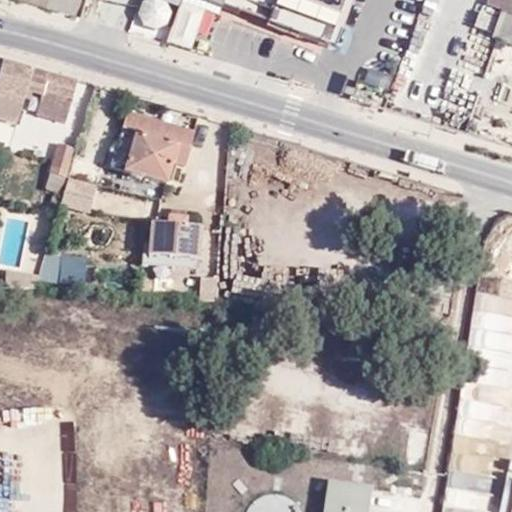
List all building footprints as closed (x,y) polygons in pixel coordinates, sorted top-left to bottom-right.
[(32,0),(69,12),(73,0),(32,0)] [(166,39),(164,44),(193,53),(207,11),(181,0),(179,0),(169,32),(166,39)] [(181,0),(207,11),(235,21),(240,13),(266,23),(269,13),(302,26),(296,44),(329,56),(349,0),(181,0)] [(489,0),(488,7),(500,11),(504,0),(489,0)] [(511,15),(511,0),(504,0),(500,11),(508,14),(511,15)] [(240,13),(235,21),(296,44),(302,26),(269,13),(266,23),(240,13)] [(498,43),(511,48),(511,15),(508,14),(498,43)] [(79,78),(74,77),(5,59),(0,74),(0,122),(19,129),(31,93),(45,98),(40,117),(64,125),(79,78)] [(180,134),(128,118),(112,166),(167,183),(173,165),(190,172),(200,134),(183,128),(180,134)] [(73,148),(58,144),(48,185),(61,189),(73,148)] [(88,211),(96,182),(68,174),(59,203),(88,211)] [(168,228),(151,227),(149,260),(200,265),(203,232),(188,231),(189,220),(169,218),(168,228)] [(85,265),(62,263),(60,291),(83,292),(85,265)] [(333,355),(330,369),(358,374),(360,360),(333,355)] [(269,424),(275,399),(253,394),(247,420),(269,424)] [(312,440),(313,413),(282,413),(282,440),(312,440)] [(340,452),(344,418),(328,416),(324,450),(340,452)] [(350,419),(349,448),(377,448),(378,419),(350,419)] [(367,511),(371,490),(328,484),(323,511),(367,511)] [(247,499),(247,511),(298,511),(297,495),(247,499)]
